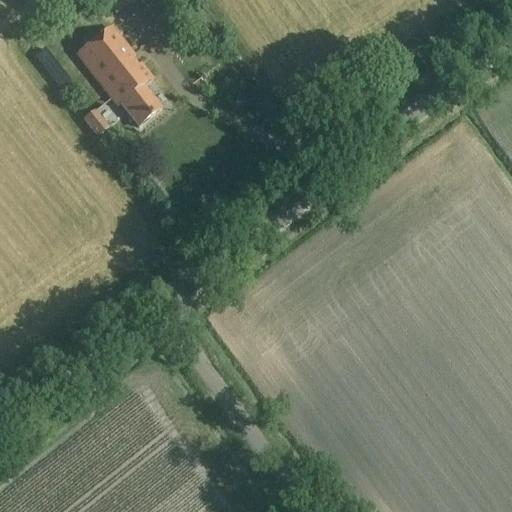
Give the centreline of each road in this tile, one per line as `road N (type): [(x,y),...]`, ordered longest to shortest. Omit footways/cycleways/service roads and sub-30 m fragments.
road 1 (tertiary): [(162,312),(511,42)]
road 2 (unclassified): [(310,511),(162,312)]
road 3 (tertiary): [(0,439),(162,312)]
